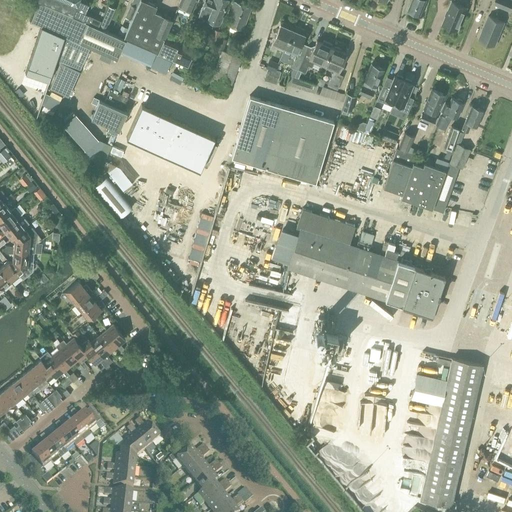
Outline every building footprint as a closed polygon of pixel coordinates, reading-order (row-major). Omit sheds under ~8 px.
[(0,0),(0,10),(2,10),(6,3),(11,5),(13,0),(0,0)] [(73,15),(39,0),(38,0),(34,11),(31,19),(31,20),(65,36),(80,42),(88,23),(85,21),(72,15),(73,15)] [(39,0),(73,15),(78,0),(39,0)] [(72,15),(85,21),(88,14),(86,13),(86,12),(85,12),(89,3),(83,0),(78,0),(73,15),(72,15)] [(124,38),(126,39),(158,53),(162,44),(172,20),(155,12),(157,6),(142,0),(124,38)] [(178,8),(190,13),(192,11),(193,11),(198,1),(198,0),(181,0),(179,5),(178,8)] [(229,0),(228,0),(205,0),(202,8),(198,17),(199,17),(199,16),(208,20),(206,25),(212,28),(214,23),(220,25),(223,17),(222,16),(229,0)] [(412,0),(408,10),(410,10),(411,12),(413,13),(414,12),(421,15),(426,0),(412,0)] [(510,11),(511,5),(511,0),(495,0),(494,5),(510,11)] [(237,31),(238,28),(243,30),(251,9),(234,2),(226,23),(230,25),(229,29),(230,31),(235,33),(237,31)] [(458,31),(468,9),(453,2),(443,25),(445,26),(445,27),(449,29),(450,28),(458,31)] [(106,27),(114,8),(107,5),(99,24),(106,27)] [(136,8),(131,5),(126,17),(131,19),(136,8)] [(175,20),(180,10),(175,7),(170,17),(175,20)] [(489,17),(479,40),(485,42),(485,44),(488,45),(490,44),(495,47),(505,23),(489,17)] [(88,23),(80,42),(91,47),(117,58),(126,39),(124,38),(88,23)] [(42,25),(25,73),(49,81),(65,35),(42,25)] [(280,25),(270,49),(275,51),(276,48),(283,51),(285,47),(292,30),(280,25)] [(290,66),(298,69),(302,58),(295,55),(301,43),(304,35),(292,30),(285,47),(291,50),(288,57),(293,59),(290,66)] [(65,36),(57,60),(80,71),(91,47),(80,42),(65,36)] [(307,48),(302,58),(310,62),(308,65),(312,67),(314,61),(323,65),(331,47),(332,44),(324,41),(323,43),(317,41),(313,50),(307,48)] [(172,59),(176,50),(162,44),(158,53),(169,58),(172,59)] [(8,47),(2,61),(12,65),(18,51),(8,47)] [(346,53),(331,47),(323,65),(334,70),(327,85),(337,90),(343,75),(338,73),(338,71),(346,53)] [(192,57),(176,50),(172,59),(187,66),(192,57)] [(222,50),(208,88),(228,95),(242,57),(222,50)] [(309,64),(310,62),(302,58),(298,69),(305,73),(309,64)] [(363,85),(359,93),(371,98),(375,90),(377,86),(384,70),(371,64),(368,71),(366,70),(363,78),(365,79),(365,80),(363,85)] [(278,79),(279,69),(264,66),(262,77),(278,79)] [(392,107),(403,80),(402,80),(403,78),(397,75),(396,77),(394,76),(389,89),(382,86),(376,100),(392,107)] [(403,80),(392,107),(407,113),(413,99),(407,97),(412,84),(410,83),(411,81),(405,79),(404,81),(403,80)] [(136,80),(134,86),(145,90),(148,84),(136,80)] [(110,90),(105,100),(123,108),(128,98),(110,90)] [(432,124),(444,95),(432,90),(419,119),(432,124)] [(356,96),(346,93),(342,108),(351,111),(356,96)] [(250,97),(233,158),(317,182),(335,121),(250,97)] [(451,115),(458,118),(464,103),(452,98),(449,104),(445,102),(441,111),(437,122),(439,123),(447,126),(451,115)] [(119,130),(127,112),(99,99),(91,118),(119,130)] [(141,104),(126,137),(200,171),(215,137),(141,104)] [(472,106),(465,122),(461,130),(468,133),(471,125),(478,127),(485,112),(472,106)] [(371,131),(374,122),(369,120),(365,129),(371,131)] [(353,128),(361,131),(363,123),(356,121),(353,128)] [(461,128),(451,125),(444,146),(453,149),(461,128)] [(408,151),(414,136),(403,132),(398,147),(408,151)] [(462,168),(471,149),(457,143),(449,162),(462,168)] [(2,147),(0,148),(0,162),(9,156),(2,147)] [(103,157),(115,162),(119,151),(107,147),(103,157)] [(397,148),(393,159),(383,187),(402,194),(400,201),(406,204),(407,204),(409,203),(410,201),(432,208),(445,170),(424,162),(426,158),(397,148)] [(377,181),(381,168),(375,166),(372,179),(377,181)] [(93,187),(119,218),(132,207),(106,176),(93,187)] [(0,204),(3,203),(8,198),(1,190),(0,191),(0,204)] [(0,219),(10,211),(3,203),(0,204),(0,219)] [(0,227),(3,230),(22,215),(15,206),(10,211),(0,219),(0,227)] [(414,266),(349,245),(355,225),(302,208),(296,227),(300,228),(298,234),(294,247),(288,267),(405,305),(403,310),(432,320),(439,299),(443,298),(444,294),(442,290),(449,270),(420,260),(420,261),(416,260),(414,266)] [(3,230),(10,238),(23,228),(29,223),(22,215),(3,230)] [(12,239),(14,240),(30,242),(35,242),(36,232),(29,223),(23,228),(10,238),(11,240),(12,239)] [(294,247),(298,234),(281,228),(276,241),(294,247)] [(368,245),(370,233),(359,231),(357,243),(368,245)] [(34,252),(35,242),(30,242),(14,240),(15,241),(14,246),(10,246),(9,249),(14,250),(29,251),(34,252)] [(9,249),(9,253),(13,253),(13,259),(32,261),(34,252),(9,249)] [(191,250),(187,257),(194,260),(198,254),(191,250)] [(32,262),(32,261),(13,259),(13,261),(10,263),(9,261),(8,262),(20,275),(22,279),(32,271),(33,262),(32,262)] [(12,282),(20,275),(8,262),(0,268),(12,282)] [(0,284),(3,289),(12,282),(0,268),(0,284)] [(91,291),(85,283),(82,286),(77,280),(66,290),(70,295),(69,296),(75,304),(91,291)] [(100,299),(102,298),(99,295),(96,297),(95,295),(96,294),(93,290),(91,291),(75,304),(81,312),(94,301),(96,303),(100,299)] [(242,294),(242,303),(264,304),(264,302),(252,301),(253,295),(242,294)] [(87,320),(105,305),(100,299),(96,303),(94,301),(81,312),(87,320)] [(113,324),(106,329),(117,343),(115,344),(118,347),(121,345),(119,342),(124,337),(113,324)] [(269,328),(265,359),(274,360),(273,367),(280,368),(281,360),(287,360),(290,330),(269,328)] [(99,336),(109,349),(115,344),(117,343),(106,329),(99,336)] [(341,358),(345,336),(337,334),(326,331),(323,343),(333,345),(333,348),(331,347),(329,349),(329,351),(330,353),(332,353),(332,355),(341,358)] [(298,350),(307,355),(316,337),(306,332),(298,350)] [(107,362),(109,364),(112,361),(105,352),(109,349),(99,336),(91,342),(102,355),(103,354),(106,357),(102,360),(105,363),(107,362)] [(74,337),(66,343),(86,366),(87,365),(81,357),(83,356),(84,357),(88,354),(85,351),(83,348),(80,345),(74,337)] [(88,338),(80,345),(83,348),(85,351),(88,354),(94,362),(98,358),(105,367),(109,364),(107,362),(105,363),(102,360),(106,357),(103,354),(102,355),(91,342),(88,338)] [(64,339),(56,345),(59,349),(70,362),(76,358),(83,368),(86,366),(66,343),(64,339)] [(59,349),(52,355),(63,368),(64,368),(70,362),(59,349)] [(48,350),(40,357),(42,360),(42,359),(55,375),(61,370),(62,373),(66,370),(64,368),(63,368),(52,355),(48,350)] [(47,381),(55,375),(42,359),(42,360),(34,366),(47,381)] [(511,377),(452,364),(419,505),(448,511),(485,511),(511,395),(511,377)] [(39,387),(47,381),(34,366),(27,372),(37,384),(39,387)] [(32,388),(37,384),(27,372),(19,378),(32,394),(35,392),(32,388)] [(29,396),(32,394),(19,378),(11,384),(21,397),(27,393),(29,396)] [(14,403),(21,397),(11,384),(4,390),(14,403)] [(0,400),(7,409),(14,403),(4,390),(0,393),(0,400)] [(382,427),(383,405),(380,405),(380,394),(365,393),(365,427),(382,427)] [(88,432),(95,426),(95,425),(99,421),(89,409),(79,417),(77,419),(88,432)] [(76,420),(70,424),(83,441),(91,436),(88,432),(77,419),(79,417),(76,414),(73,417),(76,420)] [(136,432),(148,447),(160,438),(148,422),(144,425),(139,419),(134,423),(139,429),(136,432)] [(76,447),(83,441),(70,424),(64,429),(62,431),(73,444),(76,447)] [(60,432),(54,437),(65,450),(73,444),(62,431),(64,429),(61,426),(58,429),(60,432)] [(136,432),(131,426),(126,429),(131,435),(123,442),(125,444),(120,448),(136,456),(148,447),(136,432)] [(68,454),(65,450),(54,437),(49,442),(47,443),(60,460),(68,454)] [(46,439),(42,441),(45,445),(39,449),(50,463),(53,466),(60,460),(47,443),(49,442),(46,439)] [(97,458),(98,444),(97,442),(89,448),(97,458)] [(182,448),(169,459),(173,463),(177,460),(183,468),(198,456),(201,454),(206,449),(203,445),(198,450),(199,452),(197,454),(195,452),(192,447),(186,452),(183,449),(182,448)] [(135,467),(136,456),(120,448),(120,455),(117,455),(116,465),(135,467)] [(34,468),(38,473),(50,463),(39,449),(32,456),(39,464),(34,468)] [(198,456),(183,468),(189,476),(205,464),(201,459),(199,457),(202,455),(204,457),(209,453),(206,449),(201,454),(198,456)] [(205,464),(189,476),(196,484),(211,472),(214,470),(219,465),(216,461),(210,466),(212,468),(210,470),(208,468),(205,464)] [(135,467),(116,465),(116,466),(107,465),(107,471),(115,472),(115,475),(134,477),(135,467)] [(172,465),(166,469),(169,474),(175,470),(172,465)] [(211,472),(196,484),(202,492),(208,487),(214,482),(217,480),(214,475),(212,473),(215,471),(216,473),(222,469),(219,465),(214,470),(211,472)] [(229,477),(233,472),(227,468),(223,473),(229,477)] [(407,488),(407,492),(413,492),(414,472),(399,471),(399,488),(407,488)] [(134,477),(115,475),(115,476),(106,475),(106,481),(114,482),(114,486),(133,488),(134,477)] [(202,492),(198,495),(205,503),(221,491),(223,489),(228,484),(225,480),(220,485),(222,487),(219,489),(217,486),(214,482),(208,487),(202,492)] [(221,491),(205,503),(211,511),(227,499),(223,494),(222,492),(224,490),(226,492),(231,488),(228,484),(223,489),(221,491)] [(113,500),(132,502),(133,492),(114,490),(114,491),(105,489),(104,496),(114,497),(113,500)] [(178,498),(182,504),(187,500),(183,494),(178,498)] [(227,499),(211,511),(212,511),(226,511),(233,507),(236,505),(241,500),(238,496),(232,501),(235,503),(232,505),(230,502),(227,499)] [(15,511),(27,504),(24,500),(12,508),(15,511)] [(132,502),(113,500),(113,501),(104,500),(103,506),(113,507),(112,509),(131,511),(132,502)] [(233,507),(226,511),(237,511),(236,510),(235,508),(237,506),(238,508),(244,503),(241,500),(236,505),(233,507)]
